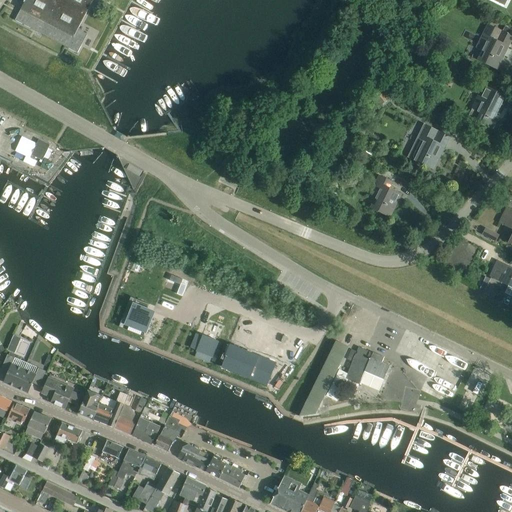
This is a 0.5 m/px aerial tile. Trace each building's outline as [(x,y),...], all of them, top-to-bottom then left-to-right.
[(25,0),(15,20),(77,53),(87,35),(77,30),(93,0),(25,0)] [(418,34),(422,37),(427,28),(418,23),(413,32),(414,32),(412,35),(416,37),(418,34)] [(478,60),(488,65),(497,69),(511,38),(511,35),(502,31),(488,24),(481,38),(476,49),(482,52),(478,60)] [(406,48),(412,51),(415,45),(409,42),(406,48)] [(468,118),(483,126),(492,130),(498,118),(496,116),(501,106),(504,108),(509,98),(483,85),(476,99),(482,102),(478,111),(473,109),(468,118)] [(383,92),(375,99),(380,106),(389,99),(383,92)] [(415,160),(425,165),(433,170),(450,137),(424,124),(407,157),(414,161),(415,160)] [(38,139),(31,155),(42,160),(50,145),(38,139)] [(380,189),(375,199),(370,207),(390,217),(401,194),(390,189),(393,182),(379,176),(375,186),(380,189)] [(511,209),(506,207),(499,223),(511,228),(511,234),(508,243),(511,244),(511,209)] [(497,260),(489,276),(498,281),(508,285),(505,293),(511,296),(511,267),(506,265),(497,260)] [(485,276),(478,290),(483,293),(490,279),(485,276)] [(133,302),(124,325),(146,333),(155,311),(133,302)] [(345,325),(350,314),(343,311),(339,322),(345,325)] [(333,330),(319,363),(333,369),(347,336),(333,330)] [(203,335),(196,351),(212,357),(218,341),(203,335)] [(233,345),(224,367),(270,386),(279,363),(233,345)] [(351,350),(347,359),(347,360),(352,361),(356,352),(351,350)] [(343,372),(337,385),(342,387),(345,379),(359,384),(364,371),(383,379),(385,375),(386,373),(389,374),(391,369),(388,368),(389,366),(382,363),(384,357),(372,352),(370,358),(369,360),(356,354),(352,363),(347,374),(343,372)] [(3,382),(16,387),(24,369),(12,364),(15,358),(7,354),(1,369),(8,372),(3,382)] [(47,356),(44,365),(49,367),(52,358),(47,356)] [(16,387),(28,393),(32,383),(39,386),(46,371),(38,368),(35,374),(24,369),(16,387)] [(48,378),(46,383),(42,393),(53,397),(51,403),(65,408),(68,401),(77,404),(81,396),(72,392),(73,389),(48,378)] [(457,380),(449,403),(457,405),(465,383),(457,380)] [(103,392),(110,395),(112,390),(105,387),(103,392)] [(84,398),(78,413),(93,420),(108,425),(127,433),(130,435),(134,426),(137,418),(131,407),(128,406),(132,397),(126,395),(118,392),(115,401),(87,391),(84,398)] [(0,415),(4,417),(7,410),(12,401),(0,395),(0,415)] [(324,397),(315,414),(322,417),(330,400),(324,397)] [(10,412),(7,417),(13,420),(21,424),(23,421),(24,421),(30,409),(14,402),(10,412)] [(138,404),(135,411),(141,413),(144,407),(138,404)] [(132,435),(142,440),(150,422),(144,419),(146,415),(147,416),(150,409),(145,407),(136,426),(132,435)] [(24,433),(41,440),(51,418),(34,411),(27,426),(24,433)] [(158,436),(154,445),(168,451),(173,442),(177,436),(180,438),(182,437),(187,428),(191,425),(186,418),(172,412),(171,414),(170,416),(169,416),(165,427),(161,436),(159,435),(158,436)] [(164,413),(159,422),(165,425),(169,416),(164,413)] [(62,422),(55,439),(64,443),(67,438),(77,443),(79,440),(82,431),(62,422)] [(142,440),(152,444),(156,435),(160,426),(150,422),(142,440)] [(0,431),(0,447),(4,449),(10,436),(0,431)] [(107,440),(103,449),(100,457),(116,464),(119,456),(123,447),(107,440)] [(21,459),(30,463),(38,446),(32,443),(26,454),(24,453),(21,459)] [(41,443),(38,449),(33,457),(42,462),(49,448),(41,443)] [(178,458),(195,466),(198,460),(197,460),(200,451),(193,448),(193,447),(188,445),(183,447),(178,458)] [(129,449),(125,459),(113,483),(120,486),(126,472),(135,477),(138,472),(145,457),(129,449)] [(195,466),(206,471),(213,457),(200,451),(197,460),(198,460),(195,466)] [(206,471),(219,478),(225,467),(231,470),(232,466),(226,463),(221,460),(222,458),(214,454),(213,457),(206,471)] [(161,464),(145,457),(138,472),(154,480),(157,473),(161,464)] [(27,471),(16,465),(10,477),(8,476),(4,474),(0,481),(0,486),(11,492),(14,485),(12,484),(13,482),(19,485),(27,471)] [(225,467),(219,478),(239,488),(245,476),(240,473),(241,471),(232,466),(231,470),(225,467)] [(148,502),(144,508),(151,511),(152,511),(160,500),(158,499),(162,492),(168,495),(180,473),(168,467),(156,488),(155,488),(152,495),(148,502)] [(82,471),(82,472),(78,481),(82,483),(83,481),(86,483),(89,477),(86,475),(87,474),(82,471)] [(270,504),(287,511),(300,511),(308,494),(299,490),(302,484),(284,475),(281,481),(270,504)] [(189,503),(197,507),(206,487),(207,486),(187,477),(183,486),(179,495),(185,497),(183,501),(181,500),(189,503)] [(46,481),(42,490),(50,494),(61,499),(65,490),(46,481)] [(141,498),(148,502),(152,495),(155,488),(149,485),(141,498)] [(209,511),(217,495),(216,495),(217,492),(206,487),(197,507),(194,511),(209,511)] [(300,511),(316,511),(317,510),(322,511),(330,511),(334,503),(335,502),(323,497),(319,506),(309,501),(310,498),(312,499),(313,497),(314,498),(317,491),(311,488),(308,494),(300,511)] [(65,490),(61,499),(74,506),(78,496),(65,490)] [(217,495),(209,511),(222,511),(224,509),(228,499),(218,495),(217,496),(217,495)] [(366,511),(370,501),(357,496),(355,495),(353,499),(349,507),(353,509),(359,511),(358,511),(366,511)] [(348,509),(349,507),(353,499),(346,496),(341,506),(348,509)] [(230,498),(223,511),(237,511),(242,503),(230,498)] [(188,505),(189,503),(181,500),(180,502),(174,500),(171,509),(170,509),(168,511),(185,511),(188,506),(188,505)] [(316,511),(332,511),(336,506),(335,505),(336,503),(334,503),(330,511),(322,511),(317,510),(316,511)]
